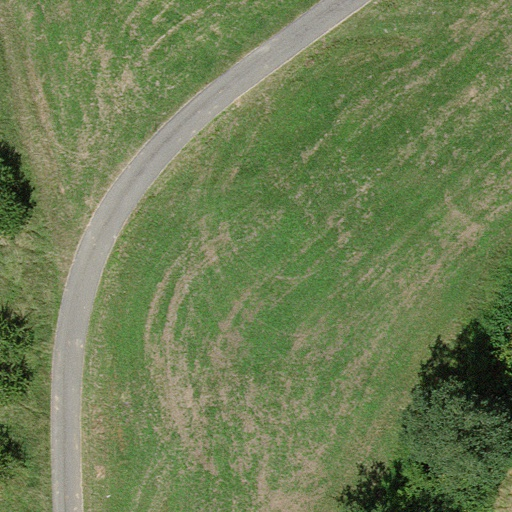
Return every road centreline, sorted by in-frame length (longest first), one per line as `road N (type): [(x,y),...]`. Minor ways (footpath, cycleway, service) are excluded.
road 1 (unclassified): [(342,0),(263,54),(148,152),(81,258),(62,341),(61,511)]
road 2 (track): [(81,258),(0,24)]
